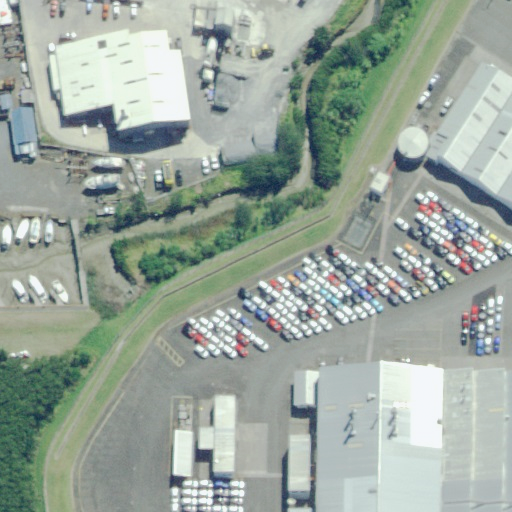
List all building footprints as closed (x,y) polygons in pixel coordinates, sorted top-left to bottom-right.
[(206,15),(196,13),(193,29),(203,31),(206,15)] [(229,25),(209,22),(207,36),(228,38),(229,25)] [(177,40),(50,51),(56,117),(107,112),(110,138),(185,132),(177,40)] [(203,83),(212,85),(214,78),(221,80),(225,60),(208,57),(203,83)] [(511,84),(478,64),(423,159),(511,209),(511,84)] [(12,113),(11,98),(0,98),(2,114),(12,113)] [(37,155),(32,113),(11,115),(15,157),(37,155)] [(395,153),(398,158),(401,161),(406,163),(411,163),(415,162),(419,159),(422,155),(423,151),(423,146),(421,141),(418,138),(414,135),(410,134),(405,135),(401,137),(397,140),(395,144),(395,149),(395,153)] [(390,182),(378,175),(369,191),(381,198),(390,182)] [(511,511),(511,388),(315,388),(315,511),(511,511)] [(234,478),(235,402),(214,402),(213,434),(199,433),(199,454),(213,454),(213,478),(234,478)] [(193,438),(176,437),(174,479),(190,480),(193,438)] [(310,445),(289,444),(287,499),(308,500),(310,445)]
